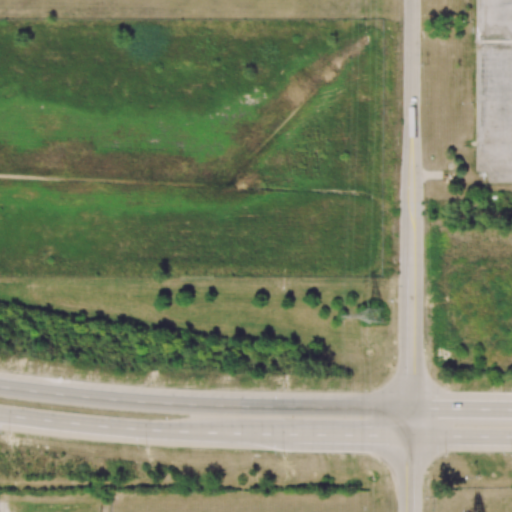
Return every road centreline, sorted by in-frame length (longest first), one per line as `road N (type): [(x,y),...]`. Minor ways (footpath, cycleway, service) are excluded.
road 1 (trunk): [(411,408),(178,405),(0,388)]
road 2 (tertiary): [(411,249),(411,0)]
road 3 (trunk): [(0,413),(214,431)]
road 4 (tertiary): [(411,408),(411,249)]
road 5 (trunk): [(286,433),(410,435)]
